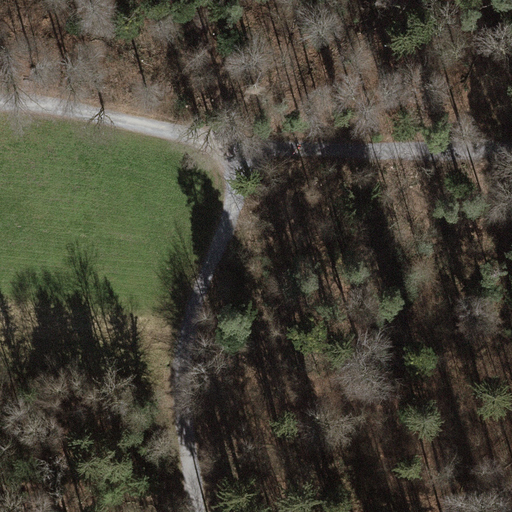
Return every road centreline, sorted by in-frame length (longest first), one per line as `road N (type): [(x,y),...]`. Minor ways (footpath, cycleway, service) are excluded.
road 1 (track): [(0,104),(247,145),(511,152)]
road 2 (track): [(247,145),(186,339),(183,409),(196,511)]
